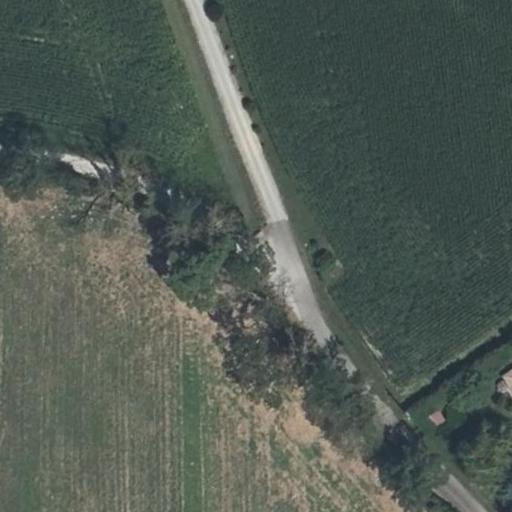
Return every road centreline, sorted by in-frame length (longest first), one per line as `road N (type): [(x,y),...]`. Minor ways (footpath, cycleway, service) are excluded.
road 1 (unclassified): [(0,151),(97,170),(174,205),(234,243),(336,360)]
road 2 (track): [(336,360),(276,233),(191,0)]
road 3 (residential): [(481,511),(336,360)]
